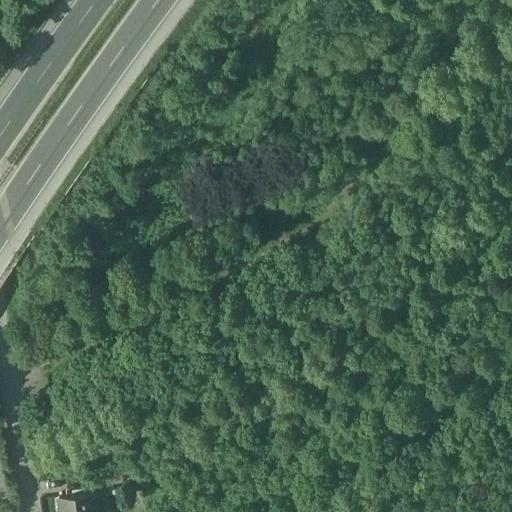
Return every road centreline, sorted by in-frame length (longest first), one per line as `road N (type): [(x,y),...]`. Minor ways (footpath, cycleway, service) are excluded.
road 1 (motorway): [(0,219),(157,0)]
road 2 (residential): [(0,324),(27,511)]
road 3 (motorway): [(100,0),(0,136)]
